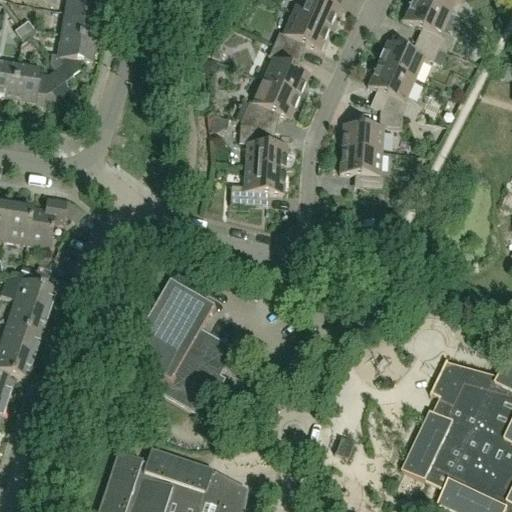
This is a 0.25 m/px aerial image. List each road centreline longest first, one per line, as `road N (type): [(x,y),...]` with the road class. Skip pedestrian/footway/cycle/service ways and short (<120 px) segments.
road 1 (residential): [(3,511),(83,279),(135,207)]
road 2 (residential): [(308,250),(312,142),(378,0)]
road 3 (residential): [(300,263),(174,234),(135,207)]
road 4 (residential): [(329,320),(371,307),(382,274),(375,256),(348,237),(308,250)]
road 5 (tertiary): [(99,144),(144,0)]
